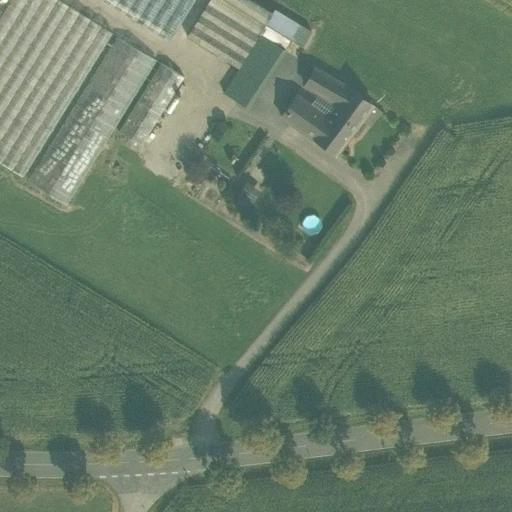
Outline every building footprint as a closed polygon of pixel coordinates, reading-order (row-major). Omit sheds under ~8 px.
[(65,0),(6,0),(0,10),(0,157),(21,171),(110,28),(65,0)] [(189,0),(109,0),(167,36),(189,0)] [(270,8),(256,0),(203,0),(184,31),(236,63),(258,28),(270,8)] [(297,19),(272,4),(270,8),(258,28),(283,43),(297,19)] [(115,31),(25,176),(65,201),(155,55),(115,31)] [(259,31),(222,88),(246,103),(283,46),(259,31)] [(159,58),(116,126),(139,141),(182,72),(159,58)] [(347,84),(313,65),(303,80),(336,99),(347,84)] [(311,134),(333,150),(370,100),(347,84),(336,99),(326,114),(311,134)] [(326,114),(295,92),(281,112),(311,134),(326,114)]
